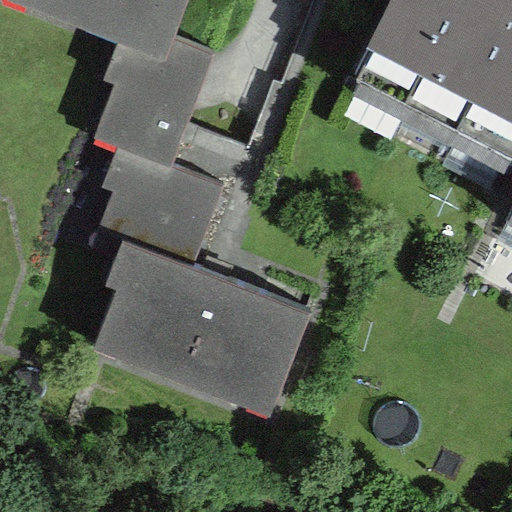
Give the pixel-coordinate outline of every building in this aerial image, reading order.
[(12,0),(187,69),(193,52),(214,0),(12,0)] [(397,0),(357,96),(511,161),(511,9),(489,0),(397,0)] [(117,150),(175,173),(220,63),(193,52),(187,69),(122,43),(106,82),(118,88),(96,141),(117,150)] [(134,240),(197,266),(226,194),(175,173),(117,150),(100,191),(112,196),(91,247),(126,261),(134,240)] [(313,312),(197,266),(134,240),(126,261),(91,347),(269,420),(313,312)] [(57,511),(0,496),(0,511),(57,511)]
